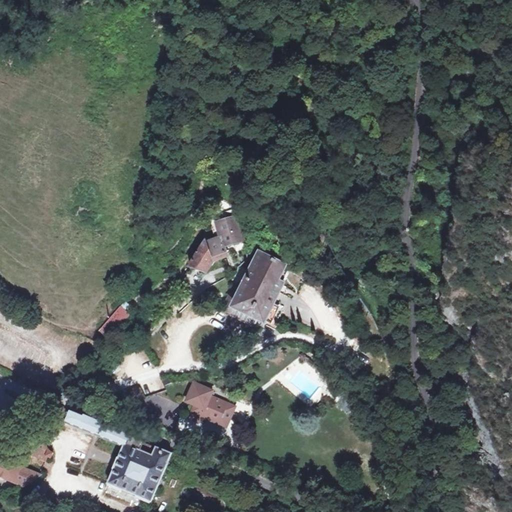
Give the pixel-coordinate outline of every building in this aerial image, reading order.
[(215,223),(219,237),(203,241),(188,266),(204,271),(212,258),(226,254),(224,245),(242,240),(236,217),(215,223)] [(238,296),(230,292),(222,308),(231,311),(230,313),(254,324),(258,317),(263,319),(272,302),(281,282),(276,280),(284,263),(260,251),(238,296)] [(272,302),(263,319),(271,323),(279,306),(272,302)] [(119,305),(98,330),(109,340),(130,315),(119,305)] [(335,381),(332,385),(337,390),(341,386),(335,381)] [(213,390),(194,382),(186,401),(196,405),(191,418),(200,422),(202,415),(219,423),(228,402),(216,397),(214,402),(209,399),(210,395),(213,390)] [(235,405),(228,402),(219,423),(227,426),(235,405)] [(64,427),(66,421),(124,445),(119,457),(118,457),(117,457),(113,466),(114,467),(114,468),(115,468),(109,482),(110,483),(109,484),(122,489),(122,488),(138,495),(138,496),(150,501),(150,500),(152,500),(168,461),(167,461),(170,453),(155,447),(142,441),(110,428),(57,408),(40,424),(43,426),(42,428),(44,429),(45,428),(49,430),(64,427)] [(45,439),(41,437),(42,437),(39,436),(38,438),(30,434),(19,445),(24,447),(22,450),(46,460),(47,456),(51,458),(53,452),(45,439)] [(0,476),(14,482),(20,466),(4,459),(0,462),(0,476)]
